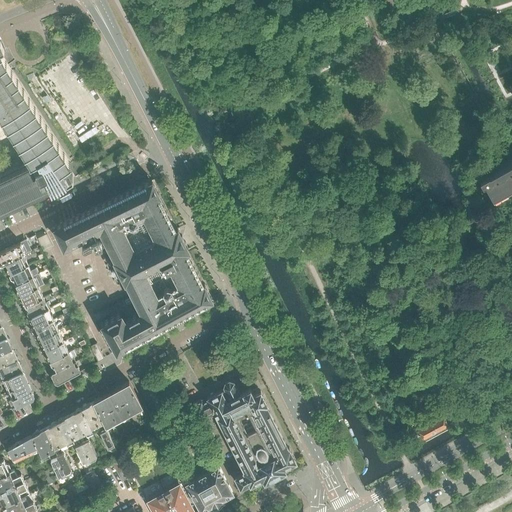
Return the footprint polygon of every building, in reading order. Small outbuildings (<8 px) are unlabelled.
[(425,4),(426,0),(415,0),(416,1),(413,0),(410,10),(411,10),(412,10),(411,16),(421,18),(422,13),(423,13),(425,4)] [(0,110),(32,161),(32,160),(34,163),(30,165),(29,165),(0,178),(0,215),(62,186),(68,182),(76,177),(67,164),(72,162),(8,65),(6,61),(2,55),(1,52),(0,49),(1,49),(0,47),(0,110)] [(511,158),(489,172),(488,171),(479,177),(482,182),(484,181),(492,194),(511,183),(511,158)] [(161,326),(202,304),(210,300),(210,299),(212,298),(186,250),(188,249),(185,242),(182,234),(181,234),(177,227),(175,229),(152,179),(150,180),(142,184),(100,204),(99,204),(91,208),(54,226),(54,227),(53,227),(63,247),(84,237),(85,239),(83,240),(82,241),(82,242),(82,244),(84,245),(85,245),(86,245),(94,241),(94,243),(95,244),(96,244),(96,245),(97,244),(101,242),(102,242),(102,240),(98,231),(100,229),(108,244),(115,259),(114,260),(125,281),(126,281),(141,312),(126,320),(121,312),(102,323),(105,330),(116,350),(153,330),(153,331),(161,326)] [(23,254),(25,253),(20,241),(0,251),(0,264),(1,264),(5,262),(23,254)] [(28,264),(23,254),(5,262),(7,266),(7,267),(7,269),(9,274),(28,264)] [(15,284),(34,275),(39,272),(36,267),(31,270),(28,264),(9,274),(11,278),(12,279),(13,280),(14,280),(15,284)] [(39,286),(34,275),(15,284),(17,287),(17,288),(17,289),(17,291),(19,295),(39,286)] [(44,296),(39,286),(19,295),(21,300),(23,300),(23,302),(24,302),(26,305),(44,296)] [(49,307),(44,296),(26,305),(27,309),(27,310),(27,311),(27,313),(29,317),(49,307)] [(55,318),(49,307),(29,317),(31,322),(33,322),(33,324),(34,323),(36,327),(55,318)] [(60,329),(55,318),(36,327),(37,331),(37,333),(37,334),(39,339),(60,329)] [(65,340),(60,329),(39,339),(41,343),(43,344),(43,345),(44,345),(46,349),(65,340)] [(11,347),(10,346),(9,343),(9,341),(8,339),(7,338),(6,337),(7,337),(7,336),(0,339),(0,352),(12,347),(11,347)] [(70,350),(65,340),(46,349),(48,353),(47,353),(48,354),(47,356),(49,361),(70,350)] [(97,343),(95,343),(91,345),(90,346),(93,353),(100,350),(97,343)] [(17,359),(16,357),(14,354),(14,353),(13,351),(12,349),(12,348),(12,347),(0,352),(0,366),(17,359),(17,358),(17,359)] [(76,362),(70,350),(49,361),(51,365),(53,366),(53,367),(54,367),(56,371),(76,362)] [(100,350),(93,353),(97,362),(104,358),(104,357),(100,350)] [(22,370),(21,369),(20,366),(20,364),(19,362),(18,361),(17,360),(18,359),(17,359),(0,366),(0,376),(1,380),(23,370),(22,370)] [(184,369),(179,360),(173,363),(178,372),(184,369)] [(57,383),(80,371),(76,362),(56,371),(52,372),(52,373),(51,373),(51,374),(55,382),(57,383)] [(27,381),(26,380),(25,377),(25,376),(24,374),(23,372),(22,371),(23,371),(23,370),(1,380),(7,391),(28,382),(28,381),(27,381)] [(288,448),(266,405),(267,404),(260,391),(253,394),(250,388),(239,393),(233,382),(229,380),(225,382),(224,387),(225,388),(221,390),(207,397),(208,399),(203,401),(202,399),(192,404),(202,422),(211,418),(210,416),(215,413),(217,417),(218,417),(244,470),(243,470),(244,471),(235,476),(240,487),(250,482),(250,484),(263,477),(265,481),(285,471),(283,467),(296,461),(289,447),(288,448)] [(141,404),(129,381),(110,391),(123,414),(141,404)] [(32,397),(34,394),(31,389),(30,389),(30,388),(30,387),(29,385),(28,383),(28,382),(7,391),(11,400),(9,401),(12,408),(32,397)] [(123,414),(110,391),(95,400),(106,423),(123,414)] [(116,446),(106,423),(95,400),(82,407),(93,430),(94,430),(99,427),(107,446),(112,448),(116,446)] [(88,435),(94,433),(95,432),(94,430),(93,430),(82,407),(70,413),(92,459),(95,457),(97,453),(88,435)] [(92,459),(70,413),(57,420),(68,446),(70,445),(69,444),(75,442),(83,459),(88,461),(92,459)] [(421,439),(448,425),(443,416),(439,418),(437,414),(429,418),(431,422),(424,427),(421,422),(417,425),(419,429),(417,430),(417,431),(413,433),(417,441),(421,439)] [(157,434),(147,417),(143,420),(152,436),(157,434)] [(63,448),(68,446),(57,420),(44,427),(66,473),(70,472),(71,466),(63,448)] [(66,473),(44,427),(32,434),(40,451),(44,460),(50,457),(58,475),(63,477),(67,475),(66,473)] [(40,451),(32,434),(22,439),(13,444),(8,447),(15,463),(40,451)] [(9,470),(3,458),(0,460),(0,459),(0,475),(9,471),(9,470)] [(124,468),(121,461),(119,458),(113,462),(122,480),(128,476),(124,468)] [(233,492),(218,465),(208,470),(206,468),(201,471),(203,473),(185,483),(201,510),(211,505),(212,507),(224,500),(223,498),(233,492)] [(0,491),(24,480),(20,472),(17,474),(14,468),(9,470),(9,471),(0,475),(0,491)] [(26,494),(24,489),(28,487),(24,480),(0,491),(0,506),(0,507),(22,497),(22,496),(26,494)] [(194,511),(195,511),(177,481),(169,485),(170,488),(158,495),(157,492),(146,498),(154,511),(194,511)] [(22,511),(36,506),(33,499),(25,503),(22,497),(0,507),(2,511),(22,511)]
